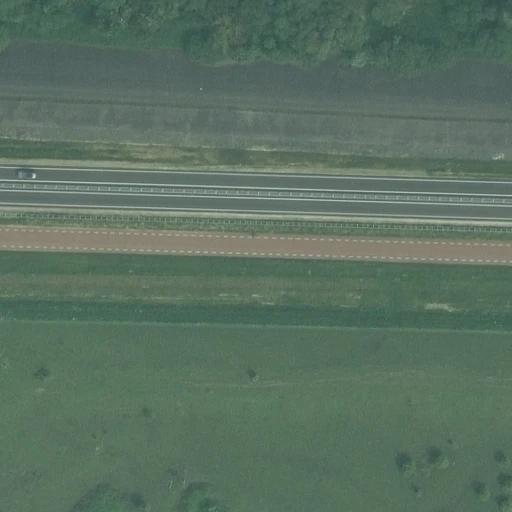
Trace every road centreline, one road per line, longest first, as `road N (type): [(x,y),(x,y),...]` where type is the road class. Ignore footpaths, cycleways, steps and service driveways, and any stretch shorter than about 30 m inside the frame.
road 1 (tertiary): [(511,255),(0,239)]
road 2 (trunk): [(0,198),(511,214)]
road 3 (trunk): [(511,190),(0,175)]
